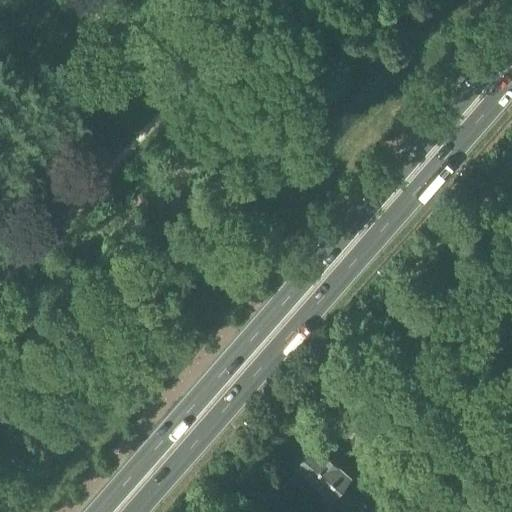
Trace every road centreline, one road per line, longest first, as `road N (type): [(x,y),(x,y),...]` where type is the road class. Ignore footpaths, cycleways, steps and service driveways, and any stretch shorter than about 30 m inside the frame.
road 1 (primary): [(511,42),(98,511)]
road 2 (primary): [(134,511),(511,81)]
road 3 (track): [(511,508),(367,353)]
